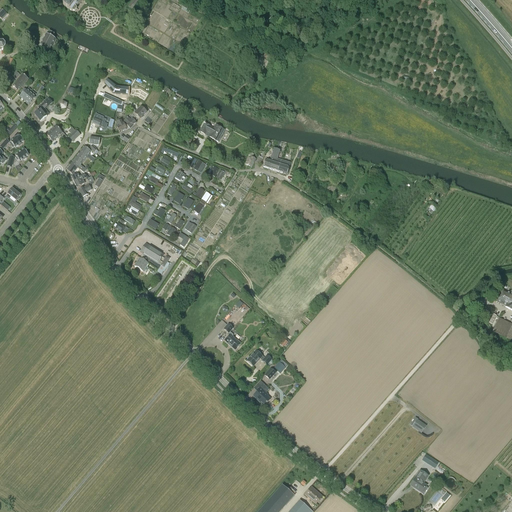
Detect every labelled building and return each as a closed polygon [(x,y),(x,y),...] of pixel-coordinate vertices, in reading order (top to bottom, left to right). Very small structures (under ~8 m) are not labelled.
[(66,0),(63,5),(72,12),(75,12),(77,9),(76,7),(76,6),(77,7),(82,0),(66,0)] [(133,0),(128,7),(132,10),(139,1),(138,0),(133,0)] [(184,5),(181,10),(188,14),(191,9),(184,5)] [(57,40),(55,40),(53,38),(55,34),(52,33),(48,31),(46,34),(40,46),(49,51),(53,43),(55,44),(57,40)] [(0,72),(0,79),(2,81),(8,87),(14,80),(10,76),(8,78),(5,75),(8,72),(4,68),(0,72)] [(28,80),(26,78),(28,76),(25,73),(23,75),(22,75),(12,87),(17,91),(19,88),(20,89),(28,80)] [(106,84),(113,94),(126,94),(127,88),(116,88),(109,81),(109,82),(107,84),(106,84)] [(20,98),(24,101),(30,93),(31,91),(29,88),(27,90),(26,90),(24,88),(20,93),(22,95),(20,98)] [(132,89),(131,95),(137,95),(145,100),(148,94),(141,89),(132,89)] [(30,93),(24,101),(29,105),(35,98),(37,100),(42,93),(39,91),(37,94),(36,95),(31,91),(30,93)] [(102,97),(122,106),(124,103),(109,96),(107,99),(102,97)] [(66,109),(70,109),(71,102),(64,98),(62,102),(59,105),(61,110),(66,109)] [(40,110),(35,114),(40,121),(49,115),(44,109),(47,107),(44,103),(38,108),(40,110)] [(131,114),(137,120),(139,118),(140,119),(147,113),(141,107),(140,107),(136,111),(131,114)] [(94,120),(92,124),(99,127),(105,129),(107,125),(105,123),(106,120),(103,119),(103,117),(96,114),(94,117),(95,117),(94,119),(94,120)] [(127,119),(124,122),(128,129),(129,128),(130,129),(136,123),(135,122),(137,120),(131,114),(129,116),(127,119)] [(116,127),(120,133),(127,129),(121,120),(116,124),(118,126),(116,127)] [(218,143),(225,130),(216,125),(214,129),(205,123),(200,132),(205,135),(206,134),(210,136),(209,137),(218,143)] [(9,136),(17,128),(14,125),(6,134),(9,136)] [(56,126),(49,132),(46,135),(50,139),(50,140),(51,142),(52,142),(53,142),(58,137),(62,142),(67,138),(56,126)] [(70,136),(74,141),(80,135),(76,131),(70,136)] [(24,142),(19,135),(10,142),(11,143),(10,144),(13,148),(14,147),(15,148),(18,146),(19,147),(21,145),(21,144),(24,142)] [(89,144),(99,146),(100,139),(90,137),(89,144)] [(85,147),(81,152),(87,157),(91,152),(85,147)] [(18,160),(20,162),(23,160),(23,161),(26,158),(29,156),(24,149),(15,156),(17,158),(15,158),(17,161),(18,160)] [(165,149),(164,151),(168,153),(172,155),(172,156),(174,157),(178,158),(179,155),(165,149)] [(81,152),(77,157),(83,162),(87,157),(81,152)] [(258,158),(255,163),(260,165),(263,160),(263,159),(264,156),(265,152),(264,152),(263,154),(262,154),(260,157),(259,157),(258,158)] [(256,160),(252,157),(253,155),(250,153),(248,155),(249,156),(245,165),(251,168),(256,160)] [(163,156),(160,161),(168,166),(171,161),(163,156)] [(273,162),(270,170),(278,172),(280,164),(281,161),(277,159),(278,157),(275,156),(274,159),(274,160),(273,162)] [(78,168),(84,173),(84,174),(87,170),(81,165),(83,162),(77,157),(72,164),(78,168)] [(197,161),(193,158),(188,166),(192,169),(197,161)] [(266,160),(263,167),(270,170),(273,162),(274,160),(274,159),(271,158),(270,161),(266,160)] [(203,162),(199,160),(194,169),(198,171),(203,162)] [(73,175),(78,168),(72,164),(67,171),(73,175)] [(158,165),(156,170),(163,174),(166,169),(158,165)] [(210,175),(215,177),(219,170),(212,166),(210,169),(212,170),(210,175)] [(220,170),(216,178),(221,181),(225,173),(220,170)] [(149,182),(156,186),(159,181),(155,179),(156,177),(154,176),(155,175),(148,171),(146,175),(151,177),(149,182)] [(178,174),(175,178),(180,181),(183,177),(184,178),(185,175),(180,172),(179,174),(178,174)] [(89,178),(86,174),(85,175),(79,178),(77,174),(71,177),(74,183),(80,179),(81,180),(82,179),(82,181),(86,179),(88,182),(89,184),(94,181),(92,177),(89,178)] [(85,184),(88,182),(86,179),(82,181),(82,179),(81,180),(80,179),(74,183),(77,188),(85,184)] [(182,188),(190,194),(193,190),(187,187),(189,184),(186,183),(185,185),(184,185),(182,188)] [(78,191),(82,198),(83,198),(84,199),(87,197),(86,196),(88,195),(87,193),(92,190),(89,185),(84,188),(78,191)] [(146,185),(144,191),(151,195),(154,190),(146,185)] [(200,188),(195,196),(200,199),(205,192),(200,188)] [(18,193),(12,189),(8,195),(16,201),(17,200),(17,201),(19,199),(18,199),(20,196),(19,195),(20,194),(18,193)] [(211,195),(206,192),(201,200),(206,203),(211,195)] [(142,194),(139,199),(146,203),(149,198),(142,194)] [(178,195),(173,203),(178,205),(183,198),(178,195)] [(187,199),(182,207),(187,210),(192,202),(187,199)] [(132,201),(130,205),(139,210),(142,206),(132,201)] [(199,204),(194,211),(199,214),(203,207),(199,204)] [(132,207),(129,212),(136,216),(139,211),(132,207)] [(166,212),(161,209),(156,216),(161,219),(166,212)] [(176,216),(173,214),(169,221),(166,219),(164,222),(167,223),(168,223),(171,225),(176,216)] [(135,222),(126,216),(124,220),(133,225),(135,222)] [(184,223),(180,220),(175,227),(179,230),(184,223)] [(151,222),(148,227),(156,231),(159,227),(151,222)] [(189,222),(184,229),(191,234),(196,227),(192,223),(191,224),(189,222)] [(118,223),(115,228),(122,233),(126,228),(118,223)] [(180,245),(184,248),(189,239),(180,233),(178,237),(183,240),(180,245)] [(164,255),(148,245),(142,254),(140,259),(134,267),(143,272),(148,264),(149,262),(152,264),(151,265),(156,268),(158,264),(164,268),(169,259),(166,257),(164,260),(162,259),(164,255)] [(191,249),(190,248),(187,252),(194,257),(198,251),(193,247),(191,249)] [(511,291),(510,294),(502,290),(496,301),(506,306),(505,307),(511,310),(511,291)] [(492,332),(511,341),(511,325),(499,319),(492,332)] [(230,335),(224,341),(235,351),(241,344),(232,336),(233,335),(230,332),(233,329),(228,324),(224,329),(230,335)] [(287,336),(281,344),(288,350),(294,342),(287,336)] [(267,366),(272,360),(267,356),(264,358),(256,351),(247,361),(253,367),(260,359),(267,366)] [(270,381),(272,378),(276,373),(270,369),(264,376),(270,381)] [(264,406),(270,400),(265,395),(266,394),(260,388),(253,396),(256,400),(257,399),(262,403),(261,404),(263,406),(264,405),(264,406)] [(426,427),(417,421),(418,420),(416,418),(410,425),(421,433),(426,427)] [(432,457),(428,462),(434,466),(437,461),(432,457)] [(422,493),(426,485),(424,484),(429,476),(420,471),(410,486),(422,493)] [(280,511),(294,496),(282,485),(258,511),(280,511)] [(315,493),(310,489),(305,495),(316,505),(322,497),(316,492),(315,493)] [(312,511),(300,501),(289,511),(312,511)]
